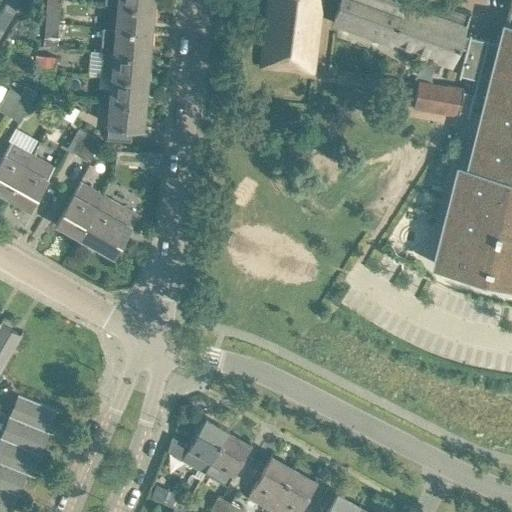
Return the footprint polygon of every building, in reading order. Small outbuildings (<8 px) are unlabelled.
[(13,12),(19,0),(4,0),(2,6),(13,12)] [(313,69),(321,0),(268,0),(261,65),(313,69)] [(463,33),(471,11),(438,0),(338,0),(333,21),(392,42),(394,39),(439,55),(438,59),(452,64),(459,44),(463,33)] [(511,0),(510,0),(500,42),(486,38),(470,34),(469,34),(463,33),(459,44),(466,46),(459,73),(460,73),(476,77),(473,92),(463,90),(460,110),(468,112),(469,113),(473,98),(494,104),(478,168),(469,166),(450,239),(441,236),(434,263),(444,265),(511,282),(511,0)] [(47,3),(46,21),(58,22),(60,4),(47,3)] [(151,30),(153,6),(119,3),(116,27),(151,30)] [(57,40),(58,22),(46,21),(44,39),(57,40)] [(149,54),(151,30),(116,27),(115,44),(108,43),(108,51),(149,54)] [(147,79),(149,54),(108,51),(92,49),(90,73),(112,75),(147,79)] [(43,51),(42,68),(55,69),(57,52),(43,51)] [(53,87),(55,69),(42,68),(40,86),(53,87)] [(145,103),(147,79),(112,75),(110,100),(145,103)] [(464,88),(418,80),(418,82),(417,87),(413,108),(459,115),(460,110),(463,90),(463,88),(464,88)] [(25,84),(20,93),(8,113),(20,120),(36,91),(25,84)] [(0,108),(8,113),(20,93),(9,86),(0,102),(0,108)] [(64,99),(57,111),(72,120),(79,108),(64,99)] [(143,127),(145,103),(110,100),(107,137),(131,140),(132,126),(143,127)] [(78,153),(90,132),(79,126),(67,147),(78,153)] [(101,138),(90,132),(78,153),(89,159),(101,138)] [(0,186),(10,192),(33,152),(11,140),(0,159),(0,186)] [(140,150),(127,149),(116,148),(115,161),(139,163),(140,150)] [(55,165),(33,152),(10,192),(31,204),(29,207),(30,208),(55,165)] [(80,232),(102,193),(80,180),(56,222),(57,223),(58,220),(80,232)] [(138,213),(102,193),(80,232),(101,244),(99,247),(114,255),(138,213)] [(20,333),(0,322),(0,370),(23,330),(22,329),(20,333)] [(62,410),(20,392),(11,414),(48,429),(57,409),(61,411),(62,410)] [(39,451),(48,429),(11,414),(2,436),(39,451)] [(205,471),(228,431),(205,419),(207,416),(206,415),(182,457),(205,471)] [(227,483),(241,458),(251,441),(250,440),(248,443),(228,431),(205,471),(227,483)] [(39,451),(2,436),(0,440),(0,459),(26,470),(25,471),(35,475),(35,474),(31,472),(39,451)] [(271,509),(294,469),(271,456),(273,453),(272,452),(262,470),(248,496),(271,509)] [(0,485),(17,492),(25,471),(26,470),(0,459),(0,485)] [(276,511),(297,511),(307,495),(317,478),(316,477),(314,480),(294,469),(271,509),(276,511)] [(0,510),(4,511),(8,511),(17,492),(0,485),(0,510)] [(168,487),(162,501),(184,510),(190,496),(168,487)] [(357,511),(360,507),(337,493),(338,490),(325,511),(357,511)] [(227,511),(234,501),(220,493),(209,511),(227,511)] [(243,511),(246,508),(234,501),(227,511),(243,511)]
